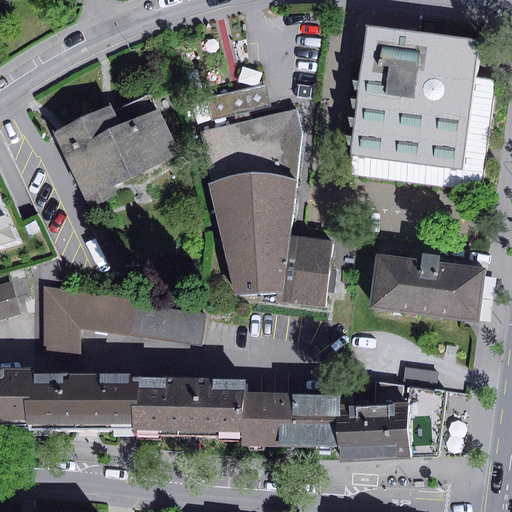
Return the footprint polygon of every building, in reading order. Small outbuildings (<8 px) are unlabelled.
[(477,69),(481,41),(368,27),(349,174),(480,191),(494,81),(476,79),(477,69)] [(212,120),(236,115),(249,112),(270,107),(265,84),(238,91),(206,98),(212,120)] [(55,134),(86,202),(180,160),(149,92),(55,134)] [(234,296),(283,293),(291,236),(304,132),(297,110),(251,120),(249,112),(236,115),(234,114),(237,124),(197,133),(234,296)] [(0,244),(16,240),(0,207),(0,244)] [(333,242),(291,236),(283,293),(281,307),(323,313),(326,293),(333,294),(337,272),(329,271),(333,242)] [(371,309),(479,323),(486,267),(440,261),(441,256),(423,253),(422,261),(378,255),(371,309)] [(11,283),(0,286),(0,321),(20,316),(11,283)] [(44,287),(42,356),(81,361),(82,329),(131,338),(136,303),(44,287)] [(207,314),(136,303),(131,338),(201,350),(207,314)] [(212,323),(209,347),(255,354),(258,330),(212,323)] [(411,386),(436,390),(440,372),(404,366),(401,385),(411,386)] [(0,425),(33,425),(33,375),(33,369),(0,369),(0,425)] [(86,429),(133,429),(134,379),(134,374),(33,375),(33,425),(33,430),(86,429)] [(193,437),(243,438),(244,392),(244,381),(134,379),(133,429),(133,436),(193,437)] [(375,383),(374,405),(409,404),(409,400),(402,398),(404,386),(375,383)] [(409,400),(409,404),(410,458),(437,456),(447,392),(436,390),(411,386),(409,400)] [(292,448),(337,450),(339,407),(339,395),(244,392),(243,438),(242,447),(292,448)] [(337,461),(410,458),(409,404),(374,405),(339,407),(337,450),(337,461)]
